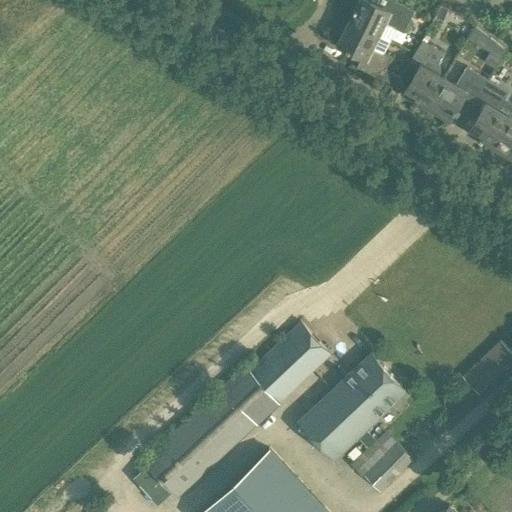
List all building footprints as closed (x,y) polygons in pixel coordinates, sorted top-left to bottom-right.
[(389,0),(384,10),(364,0),(359,0),(350,21),(389,41),(395,29),(403,33),(414,12),(391,0),(389,0)] [(444,21),(449,9),(441,6),(436,17),(444,21)] [(380,79),(391,56),(384,53),(389,41),(350,21),(337,45),(361,57),(356,67),(380,79)] [(475,26),(468,38),(480,46),(487,35),(481,31),(475,26)] [(426,105),(442,79),(431,72),(442,53),(421,40),(407,63),(417,69),(404,92),(426,105)] [(472,102),(485,80),(465,68),(454,86),(442,79),(426,105),(449,118),(462,96),(472,102)] [(485,80),(472,102),(482,108),(469,131),(491,144),(507,118),(511,110),(511,105),(502,100),(506,92),(485,80)] [(511,120),(507,118),(491,144),(511,156),(511,120)] [(177,496),(331,352),(301,320),(250,368),(245,363),(142,459),(177,496)] [(477,393),(511,361),(511,354),(501,342),(462,377),(477,393)] [(336,458),(408,389),(371,350),(299,419),(336,458)] [(352,466),(364,478),(397,444),(384,432),(352,466)] [(364,478),(380,493),(413,460),(397,444),(364,478)] [(327,511),(268,446),(194,511),(327,511)]
